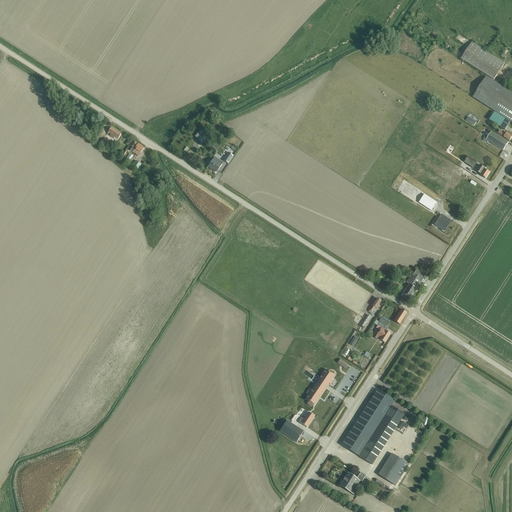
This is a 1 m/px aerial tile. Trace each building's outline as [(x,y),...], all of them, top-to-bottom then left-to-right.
[(494,80),(505,63),(472,42),(461,59),(494,80)] [(473,98),(511,122),(511,92),(487,77),(473,98)] [(506,130),(510,122),(495,112),(490,120),(506,130)] [(118,139),(122,134),(112,127),(108,133),(109,134),(109,133),(111,134),(110,136),(114,138),(115,137),(118,139)] [(489,130),(483,138),(503,151),(509,142),(489,130)] [(510,141),(511,137),(511,135),(507,133),(506,134),(500,131),(498,133),(504,137),(510,141)] [(206,133),(199,141),(203,144),(210,137),(206,133)] [(106,146),(110,142),(105,138),(102,143),(106,146)] [(133,146),(133,147),(131,151),(133,153),(139,157),(144,148),(138,144),(135,143),(134,143),(133,146)] [(229,152),(223,161),(229,164),(234,156),(229,152)] [(222,165),(223,163),(218,160),(214,157),(211,162),(210,161),(209,160),(208,161),(207,162),(207,163),(208,164),(209,165),(208,167),(212,169),(213,168),(218,171),(222,165)] [(468,157),(464,163),(473,168),(477,162),(468,157)] [(136,161),(133,166),(138,170),(141,164),(136,161)] [(485,179),(489,172),(484,169),(485,168),(480,165),(476,171),(481,174),(480,175),(485,179)] [(424,194),(418,203),(431,211),(436,202),(424,194)] [(445,231),(451,221),(442,215),(439,219),(442,221),(438,227),(445,231)] [(410,300),(416,289),(415,288),(419,280),(421,281),(425,274),(416,269),(412,276),(411,275),(405,286),(407,287),(402,296),(408,300),(410,300)] [(377,298),(369,310),(372,312),(373,313),(376,308),(377,308),(381,301),(377,298)] [(402,320),(407,313),(402,309),(397,317),(394,321),(399,325),(402,320)] [(369,316),(362,326),(364,328),(371,317),(369,316)] [(379,321),(387,327),(390,323),(382,317),(379,321)] [(376,320),(374,324),(378,326),(381,328),(380,331),(376,335),(378,337),(381,338),(379,340),(384,343),(391,334),(386,331),(388,328),(385,326),(380,323),(376,320)] [(340,360),(338,364),(346,369),(349,365),(340,360)] [(306,399),(309,401),(309,402),(310,403),(311,403),(313,405),(314,405),(318,399),(329,384),(330,385),(332,382),(334,380),(332,379),(333,377),(334,376),(326,370),(316,384),(312,390),(308,395),(306,399)] [(309,374),(307,381),(315,384),(317,376),(309,374)] [(352,428),(341,445),(359,457),(372,465),(382,450),(404,414),(391,406),(395,401),(386,395),(377,390),(371,399),(352,428)] [(301,418),(299,422),(307,427),(314,416),(309,413),(304,420),(301,418)] [(287,421),(280,431),(286,435),(296,443),(304,432),(287,421)] [(296,449),(303,454),(306,450),(298,445),(296,449)] [(391,454),(378,475),(381,477),(395,486),(396,486),(401,477),(408,465),(405,463),(391,454)] [(340,486),(354,494),(356,490),(358,486),(357,486),(360,481),(362,482),(366,476),(361,473),(357,478),(348,473),(340,486)]
